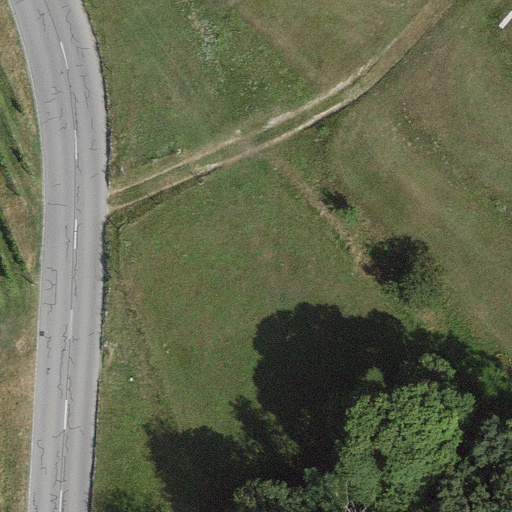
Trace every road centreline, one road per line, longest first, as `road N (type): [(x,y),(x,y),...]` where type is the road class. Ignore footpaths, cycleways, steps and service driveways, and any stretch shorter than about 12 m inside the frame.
road 1 (tertiary): [(57,511),(74,139),(60,55),(40,0)]
road 2 (track): [(425,0),(314,102),(71,204)]
